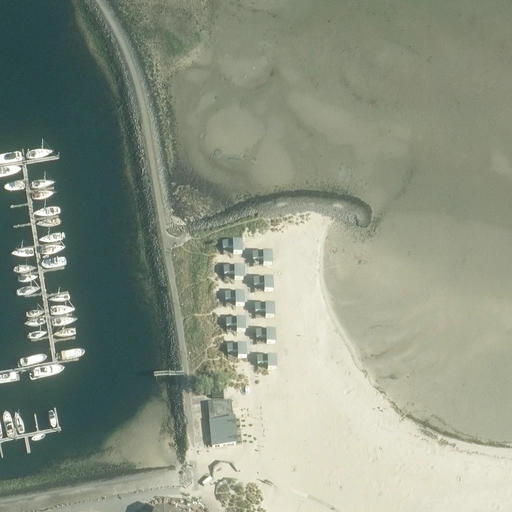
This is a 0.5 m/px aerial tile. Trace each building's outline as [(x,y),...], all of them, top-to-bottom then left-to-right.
[(241,242),(222,243),(222,250),(232,250),(232,256),(242,255),(241,242)] [(271,254),(252,255),(252,262),(262,262),(262,268),(272,267),(271,254)] [(242,268),(223,269),(223,276),(233,276),(233,282),(243,281),(242,268)] [(272,280),(253,281),(253,288),(263,287),(263,294),(273,293),(272,280)] [(244,307),(244,294),(224,295),(225,302),(234,302),(235,308),(244,307)] [(274,306),(254,307),(255,314),(264,313),(265,319),(274,319),(274,306)] [(245,320),(225,321),(226,328),(235,328),(236,334),(245,333),(245,320)] [(275,332),(255,333),(256,340),(265,339),(266,345),(275,345),(275,332)] [(246,346),(227,347),(227,354),(237,354),(237,360),(246,359),(246,346)] [(276,358),(257,359),(257,366),(267,365),(267,371),(277,371),(276,358)] [(246,382),(237,382),(237,376),(224,376),(225,395),(246,395),(246,382)] [(209,423),(211,449),(237,447),(235,421),(209,423)]
